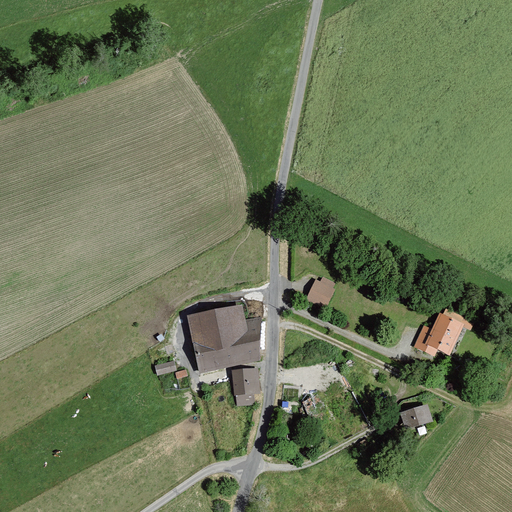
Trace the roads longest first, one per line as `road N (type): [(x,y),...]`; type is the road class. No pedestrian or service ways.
road 1 (unclassified): [(250,467),(266,395),(284,164),(319,0)]
road 2 (track): [(272,325),(298,326),(400,372),(405,390),(388,419),(310,463),(250,467)]
